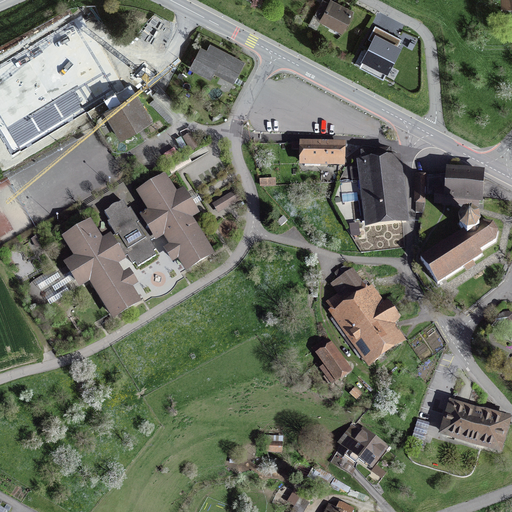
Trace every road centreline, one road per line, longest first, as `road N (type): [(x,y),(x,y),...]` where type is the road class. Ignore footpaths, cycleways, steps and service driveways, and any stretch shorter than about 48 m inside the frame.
road 1 (residential): [(0,381),(109,342),(230,266),(253,234)]
road 2 (residential): [(253,234),(253,196),(236,135),(274,55)]
road 3 (residential): [(433,138),(431,43),(368,0)]
road 4 (residential): [(511,281),(471,318),(463,342),(473,370),(511,409)]
road 5 (tertiary): [(274,55),(417,130)]
road 6 (residential): [(253,234),(339,260),(410,264)]
road 7 (residential): [(417,130),(408,162),(410,264)]
